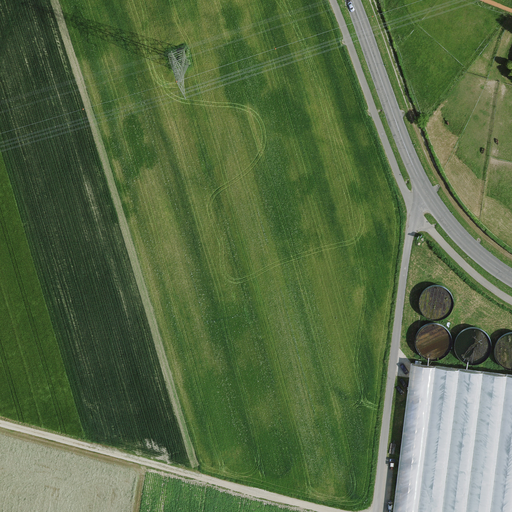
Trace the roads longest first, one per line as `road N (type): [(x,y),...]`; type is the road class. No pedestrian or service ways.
road 1 (track): [(333,0),(414,212),(511,301)]
road 2 (track): [(329,511),(0,427)]
road 3 (primary): [(351,0),(428,195),(473,249),(511,278)]
road 4 (track): [(376,511),(410,228),(428,195)]
road 5 (track): [(511,256),(480,232),(444,186),(372,0)]
